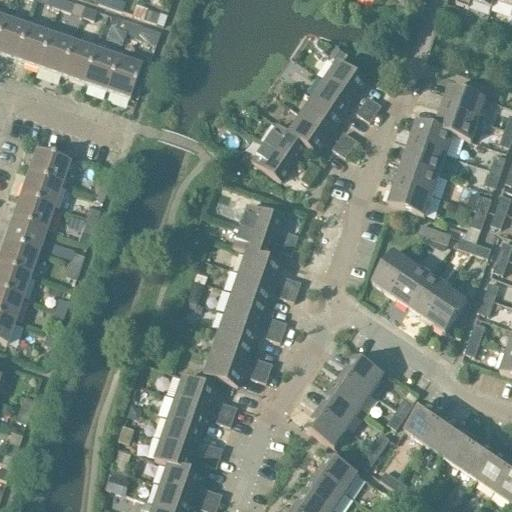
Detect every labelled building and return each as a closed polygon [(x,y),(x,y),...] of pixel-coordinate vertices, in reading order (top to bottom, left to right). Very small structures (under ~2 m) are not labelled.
[(59,11),(62,1),(58,0),(48,0),(46,7),(59,11)] [(110,9),(113,0),(99,0),(98,5),(110,9)] [(122,14),(126,3),(116,0),(113,0),(110,9),(122,14)] [(494,4),(495,0),(458,0),(456,7),(468,11),(471,4),(492,11),(494,4)] [(511,18),(511,0),(495,0),(494,4),(511,9),(511,15),(511,18)] [(71,16),(74,5),(62,1),(59,11),(71,16)] [(145,21),(149,11),(136,7),(133,17),(145,21)] [(94,24),(98,14),(85,9),(82,19),(94,24)] [(127,35),(130,25),(118,21),(114,31),(127,35)] [(0,59),(15,65),(27,31),(4,23),(0,35),(0,59)] [(139,39),(143,29),(130,25),(127,35),(139,39)] [(38,73),(49,39),(27,31),(15,65),(38,73)] [(61,81),(72,47),(49,39),(38,73),(61,81)] [(83,88),(95,54),(72,47),(61,81),(83,88)] [(106,96),(117,62),(95,54),(83,88),(106,96)] [(129,104),(141,70),(117,62),(106,96),(129,104)] [(366,86),(338,67),(325,85),(354,104),(366,86)] [(354,104),(325,85),(313,103),(342,122),(354,104)] [(478,126),(486,104),(449,91),(441,113),(478,126)] [(381,111),(367,102),(362,110),(375,119),(381,111)] [(342,122),(313,103),(301,121),(329,140),(342,122)] [(375,119),(362,110),(356,118),(369,127),(375,119)] [(471,146),(478,126),(441,113),(435,132),(435,133),(453,139),(453,140),(471,146)] [(301,121),(290,138),(289,139),(305,150),(304,151),(317,159),(329,140),(301,121)] [(446,160),(453,140),(453,139),(435,133),(435,132),(417,126),(409,147),(446,160)] [(305,150),(289,139),(290,138),(277,129),(265,148),(293,167),(304,151),(305,150)] [(510,153),(511,146),(511,137),(505,135),(500,149),(510,153)] [(357,146),(356,146),(343,137),(337,146),(351,155),(357,146)] [(351,155),(337,146),(331,154),(345,163),(351,155)] [(439,180),(446,160),(409,147),(402,168),(439,180)] [(293,167),(265,148),(252,167),(280,186),(293,167)] [(61,190),(70,166),(35,154),(27,178),(61,190)] [(500,179),(506,163),(496,160),(490,175),(500,179)] [(315,182),(320,173),(312,168),(306,176),(315,182)] [(432,201),(439,180),(402,168),(395,189),(432,201)] [(102,205),(113,175),(103,171),(92,201),(102,205)] [(495,193),(500,179),(490,175),(486,190),(495,193)] [(309,190),(315,182),(306,176),(300,184),(309,190)] [(53,213),(61,190),(27,178),(19,201),(53,213)] [(424,222),(432,201),(395,189),(388,209),(424,222)] [(505,218),(511,204),(501,200),(496,215),(505,218)] [(46,235),(53,213),(19,201),(11,224),(46,235)] [(486,220),(491,205),(481,201),(476,217),(486,220)] [(274,243),(281,222),(248,210),(241,231),(274,243)] [(95,227),(99,215),(89,212),(84,224),(95,227)] [(500,233),(505,218),(496,215),(491,230),(500,233)] [(481,234),(486,220),(476,217),(471,231),(481,234)] [(38,258),(46,235),(11,224),(4,246),(38,258)] [(90,240),(95,227),(84,224),(80,236),(90,240)] [(432,244),(435,234),(421,229),(417,238),(432,244)] [(267,263),(274,243),(241,231),(233,253),(247,257),(248,257),(266,263),(267,263)] [(447,249),(450,240),(435,234),(432,244),(447,249)] [(295,250),(298,241),(289,237),(285,247),(295,250)] [(472,258),(475,248),(461,243),(457,253),(472,258)] [(0,270),(30,281),(38,258),(4,246),(0,256),(0,270)] [(292,260),(295,250),(285,247),(282,257),(292,260)] [(507,265),(511,250),(511,249),(503,247),(498,262),(507,265)] [(487,263),(491,253),(475,248),(472,258),(487,263)] [(79,272),(83,260),(73,256),(69,269),(79,272)] [(390,301),(412,268),(394,256),(372,288),(390,301)] [(273,288),(280,267),(267,263),(266,263),(248,257),(247,257),(240,277),(273,288)] [(502,280),(507,265),(498,262),(492,277),(502,280)] [(408,313),(430,281),(412,268),(390,301),(408,313)] [(75,285),(79,272),(69,269),(64,281),(75,285)] [(0,295),(22,303),(30,281),(0,270),(0,295)] [(266,309),(273,288),(240,277),(233,298),(266,309)] [(426,325),(448,293),(430,281),(408,313),(426,325)] [(297,297),(301,287),(286,282),(283,292),(297,297)] [(205,288),(196,285),(189,305),(199,308),(205,288)] [(493,306),(498,291),(488,288),(483,303),(493,306)] [(294,307),(297,297),(283,292),(279,302),(294,307)] [(445,338),(467,306),(448,293),(426,325),(445,338)] [(0,320),(14,326),(22,303),(0,295),(0,320)] [(258,329),(266,309),(233,298),(226,318),(258,329)] [(63,318),(67,305),(57,302),(53,314),(63,318)] [(488,321),(493,306),(483,303),(478,318),(488,321)] [(59,330),(63,318),(53,314),(49,326),(59,330)] [(251,350),(258,329),(226,318),(219,339),(251,350)] [(0,347),(6,349),(14,326),(0,320),(0,347)] [(283,338),(287,328),(272,323),(268,333),(283,338)] [(479,347),(484,332),(474,329),(469,344),(479,347)] [(280,347),(283,338),(268,333),(265,342),(280,347)] [(51,352),(55,340),(45,337),(41,349),(51,352)] [(244,370),(251,350),(219,339),(212,359),(244,370)] [(474,362),(479,347),(469,344),(464,359),(474,362)] [(511,382),(511,358),(507,357),(500,378),(511,382)] [(237,392),(244,370),(212,359),(204,380),(237,392)] [(384,381),(355,361),(343,379),(372,399),(384,381)] [(269,379),(273,369),(258,364),(254,373),(269,379)] [(266,388),(269,379),(254,373),(251,383),(266,388)] [(372,399),(343,379),(331,397),(360,417),(372,399)] [(209,414),(217,393),(184,381),(177,403),(209,414)] [(360,417),(331,397),(319,415),(348,435),(360,417)] [(29,416),(33,404),(23,401),(19,413),(29,416)] [(404,421),(413,408),(405,402),(396,416),(404,421)] [(202,435),(209,414),(177,403),(169,423),(202,435)] [(234,423),(237,413),(222,407),(219,417),(234,423)] [(423,449),(442,420),(423,407),(404,436),(423,449)] [(25,429),(29,416),(19,413),(14,425),(25,429)] [(348,435),(319,415),(306,434),(335,454),(348,435)] [(395,435),(404,421),(396,416),(387,429),(395,435)] [(231,432),(234,423),(219,417),(215,427),(231,432)] [(441,461),(460,432),(442,420),(423,449),(441,461)] [(195,455),(202,435),(169,423),(162,443),(195,455)] [(459,473),(478,444),(460,432),(441,461),(459,473)] [(13,463),(21,440),(11,436),(3,460),(13,463)] [(380,457),(389,444),(380,438),(378,441),(372,436),(365,446),(372,451),(380,457)] [(188,475),(195,455),(162,443),(155,465),(169,469),(188,475)] [(476,485),(496,457),(478,444),(459,473),(476,485)] [(220,463),(223,454),(208,448),(205,458),(220,463)] [(371,470),(380,457),(372,451),(362,464),(371,470)] [(494,497),(511,471),(511,467),(496,457),(476,485),(494,497)] [(217,473),(220,463),(205,458),(201,468),(217,473)] [(359,479),(330,459),(317,478),(346,497),(359,479)] [(0,484),(5,486),(9,476),(13,463),(3,460),(0,467),(0,484)] [(169,469),(162,490),(195,501),(202,480),(188,475),(169,469)] [(511,509),(511,471),(494,497),(511,509)] [(399,485),(386,476),(380,484),(393,493),(399,485)] [(336,511),(346,497),(317,478),(305,496),(328,511),(336,511)] [(111,479),(106,494),(121,499),(126,484),(111,479)] [(412,494),(399,485),(393,493),(406,502),(412,494)] [(157,511),(190,511),(195,501),(162,490),(154,511),(157,511)] [(219,509),(222,500),(207,494),(204,504),(219,509)] [(328,511),(305,496),(293,511),(328,511)] [(424,511),(433,511),(436,505),(421,499),(417,509),(424,511)] [(384,511),(388,507),(380,501),(372,511),(384,511)]
